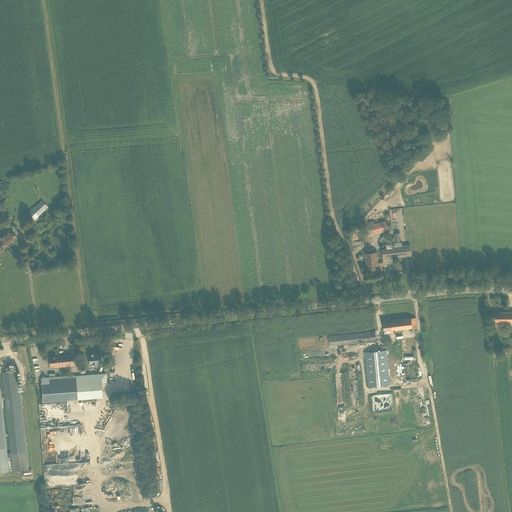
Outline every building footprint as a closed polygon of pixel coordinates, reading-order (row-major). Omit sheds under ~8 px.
[(41,200),(28,213),(34,220),(48,207),(41,200)] [(383,221),(368,225),(371,235),(386,230),(388,230),(385,221),(383,221)] [(0,251),(19,233),(13,226),(0,237),(0,251)] [(394,248),(382,249),(383,259),(411,256),(410,245),(394,246),(394,248)] [(365,253),(367,272),(379,271),(377,252),(365,253)] [(500,325),(511,325),(511,311),(500,312),(500,313),(493,313),(493,322),(500,322),(500,325)] [(390,320),(390,322),(383,322),(383,327),(384,330),(389,329),(390,334),(394,333),(393,330),(416,327),(416,323),(415,318),(390,320)] [(328,336),(329,346),(376,341),(375,331),(328,336)] [(365,352),(368,387),(389,385),(386,350),(365,352)] [(101,364),(100,352),(88,353),(89,365),(94,365),(94,362),(98,361),(98,364),(101,364)] [(49,358),(50,362),(50,368),(73,365),(72,355),(49,358)] [(7,453),(0,389),(0,472),(9,472),(7,457),(10,457),(12,471),(23,470),(24,473),(31,472),(31,469),(26,470),(24,452),(16,371),(1,372),(10,453),(7,453)] [(101,383),(107,382),(106,373),(76,376),(76,375),(40,378),(42,402),(102,397),(101,383)]
